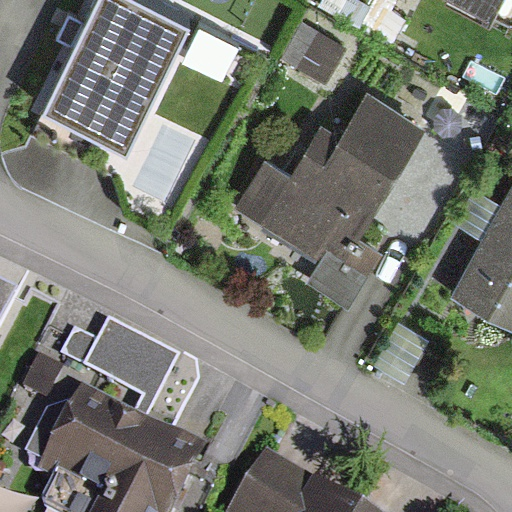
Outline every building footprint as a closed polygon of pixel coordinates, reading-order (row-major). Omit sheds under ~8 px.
[(179,19),(139,0),(101,0),(52,99),(123,134),(179,19)] [(334,260),(414,125),(366,97),(339,142),(323,132),(293,182),(272,169),(248,209),(334,260)] [(511,189),(457,290),(511,320),(511,189)] [(171,511),(195,459),(75,405),(48,466),(109,494),(101,511),(171,511)] [(344,511),(265,469),(241,511),(344,511)]
